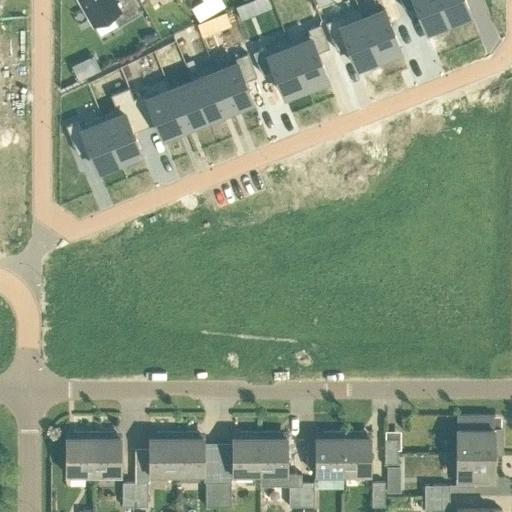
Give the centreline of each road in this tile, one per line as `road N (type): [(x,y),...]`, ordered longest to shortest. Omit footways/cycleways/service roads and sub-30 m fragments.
road 1 (residential): [(39,0),(39,198),(62,229),(499,61),(511,44)]
road 2 (residential): [(511,389),(27,390)]
road 3 (residential): [(0,279),(24,301),(27,390)]
road 4 (residential): [(28,511),(27,390)]
